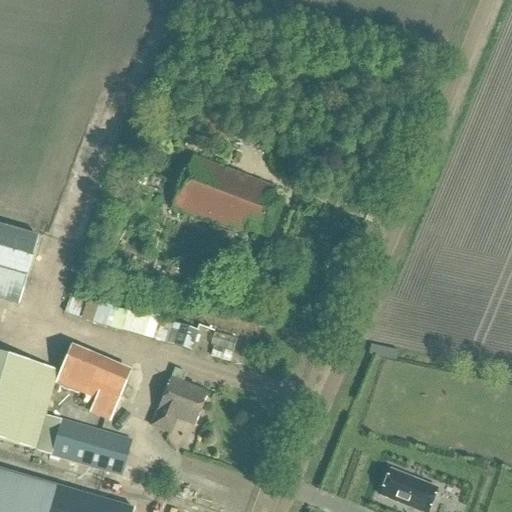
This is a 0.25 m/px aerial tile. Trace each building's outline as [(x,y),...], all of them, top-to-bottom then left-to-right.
[(189,128),(228,143),(237,118),(198,104),(189,128)] [(247,229),(266,237),(279,203),(271,200),(275,190),(192,158),(172,209),(229,231),(230,228),(245,234),(247,229)] [(0,301),(19,306),(38,239),(0,228),(0,301)] [(63,315),(192,352),(197,332),(69,295),(63,315)] [(69,349),(58,375),(0,357),(0,443),(34,454),(121,478),(131,442),(45,417),(54,385),(82,397),(77,410),(107,420),(127,374),(69,349)] [(173,435),(178,422),(194,428),(207,394),(181,384),(185,375),(174,370),(171,380),(170,379),(151,427),(173,435)] [(0,511),(134,511),(0,471),(0,511)] [(427,511),(436,490),(390,472),(380,498),(415,511),(427,511)]
